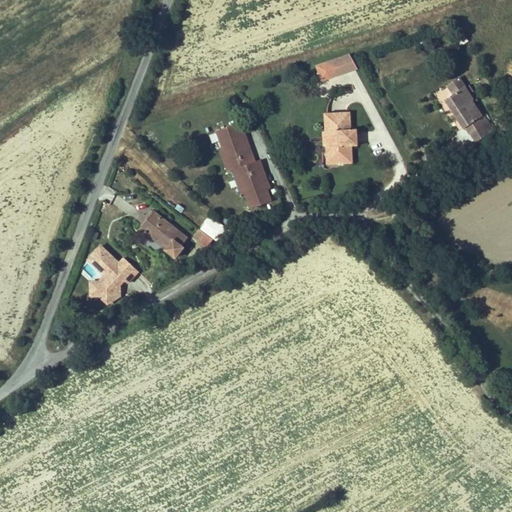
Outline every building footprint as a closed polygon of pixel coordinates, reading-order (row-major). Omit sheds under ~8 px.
[(457,48),(469,42),(462,31),(451,37),(457,48)] [(323,81),(356,70),(351,53),(318,64),(323,81)] [(467,135),(484,123),(480,116),(476,119),(465,104),(468,102),(460,90),(440,104),(459,131),(462,129),(466,135),(467,135)] [(362,131),(355,131),(354,115),(330,115),(332,165),(357,163),(356,147),(362,147),(362,131)] [(484,123),(467,135),(473,143),(491,131),(485,123),(484,123)] [(259,167),(255,168),(252,159),(249,160),(244,141),(241,130),(220,135),(225,152),(228,165),(232,164),(234,174),(238,173),(241,183),(237,185),(239,193),(245,214),(267,207),(263,195),(258,177),(262,176),(259,167)] [(249,160),(252,159),(247,140),(244,141),(249,160)] [(234,174),(232,164),(228,165),(225,152),(219,153),(226,177),(230,175),(234,174)] [(241,183),(238,173),(234,174),(230,175),(236,194),(239,193),(237,185),(241,183)] [(262,176),(258,177),(263,195),(267,194),(262,176)] [(203,234),(199,242),(204,244),(208,237),(217,241),(225,225),(207,216),(199,232),(203,234)] [(142,240),(144,239),(173,268),(181,261),(178,258),(186,251),(155,219),(138,237),(142,240)] [(206,248),(213,240),(199,229),(192,237),(206,248)] [(85,290),(94,298),(95,296),(107,307),(140,272),(123,256),(119,261),(100,243),(85,259),(101,273),(85,290)]
